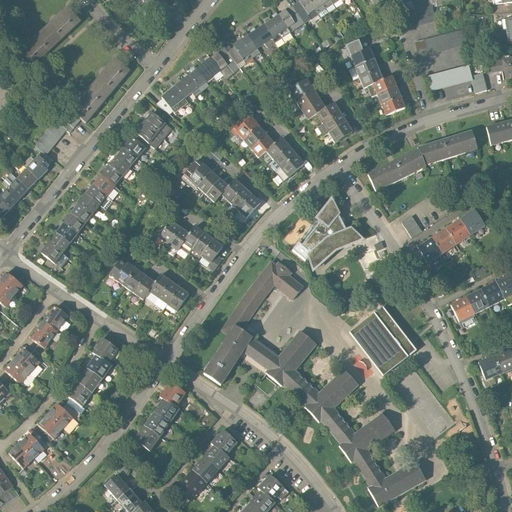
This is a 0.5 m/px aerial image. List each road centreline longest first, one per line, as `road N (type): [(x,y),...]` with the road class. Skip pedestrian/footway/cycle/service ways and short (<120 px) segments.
road 1 (residential): [(336,168),(396,253),(457,364),(506,511)]
road 2 (residential): [(167,364),(281,211),(336,168)]
road 3 (residential): [(7,254),(157,69)]
road 4 (residential): [(333,504),(288,448),(167,364)]
road 5 (residential): [(40,511),(99,454),(167,364)]
road 6 (residential): [(336,168),(430,120),(511,97)]
road 7 (residential): [(0,450),(57,393),(101,319)]
